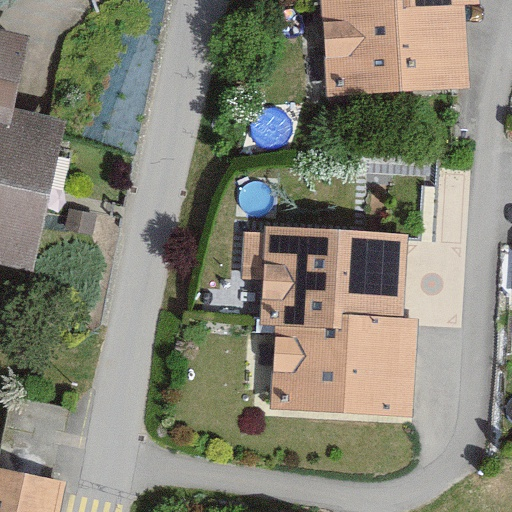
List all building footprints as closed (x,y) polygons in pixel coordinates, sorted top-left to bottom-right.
[(317,0),(323,87),(465,78),(460,1),(472,0),(317,0)] [(21,39),(0,35),(0,111),(7,113),(21,39)] [(7,113),(0,111),(0,259),(32,266),(61,124),(7,113)] [(401,226),(238,217),(234,280),(257,282),(255,315),(271,316),(267,397),(406,405),(411,315),(396,314),(401,226)] [(51,511),(59,475),(0,463),(0,511),(51,511)]
